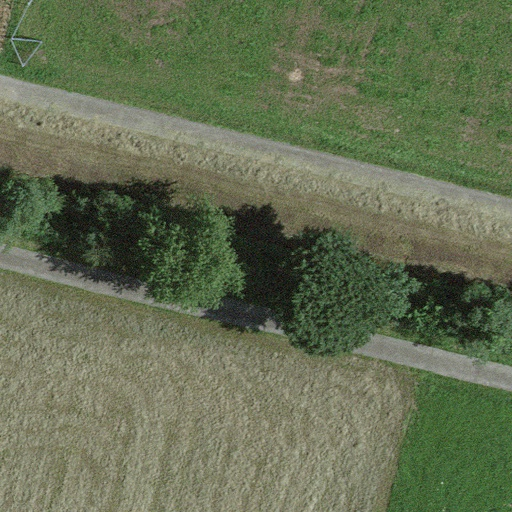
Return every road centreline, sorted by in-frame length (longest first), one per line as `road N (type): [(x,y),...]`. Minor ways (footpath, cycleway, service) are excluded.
road 1 (track): [(0,87),(511,212)]
road 2 (track): [(511,380),(0,258)]
